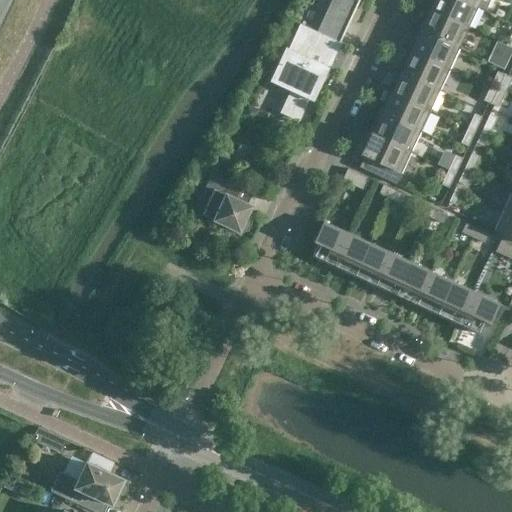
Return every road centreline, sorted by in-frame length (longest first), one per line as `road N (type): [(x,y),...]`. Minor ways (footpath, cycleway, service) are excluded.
road 1 (residential): [(392,0),(253,280)]
road 2 (residential): [(491,392),(253,280)]
road 3 (tertiary): [(335,511),(177,437)]
road 4 (residential): [(177,437),(253,280)]
road 5 (tertiary): [(144,421),(88,369),(0,326)]
road 6 (tertiary): [(0,372),(60,400),(144,421)]
